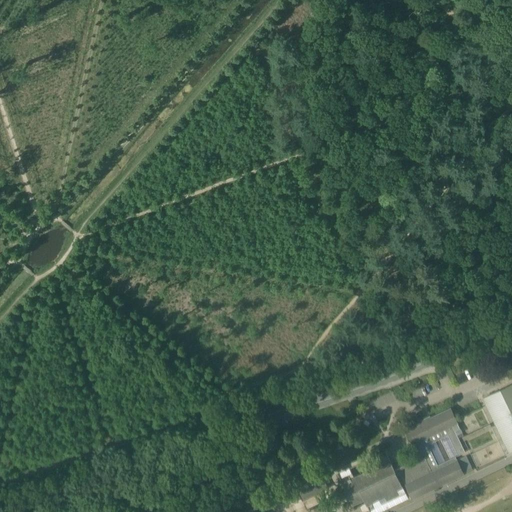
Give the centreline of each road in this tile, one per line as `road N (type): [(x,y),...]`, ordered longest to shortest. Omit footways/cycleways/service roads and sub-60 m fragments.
road 1 (track): [(511,77),(76,234),(54,268),(0,319)]
road 2 (track): [(70,248),(460,305)]
road 3 (secondary): [(180,511),(259,428),(434,358),(511,317)]
road 4 (track): [(76,234),(281,0)]
road 5 (track): [(56,217),(249,0)]
road 6 (track): [(511,98),(360,293)]
road 7 (track): [(51,219),(105,0)]
road 8 (track): [(235,390),(65,255)]
road 9 (track): [(54,268),(113,446)]
road 10 (track): [(30,287),(0,426)]
road 11 (track): [(0,99),(41,226)]
